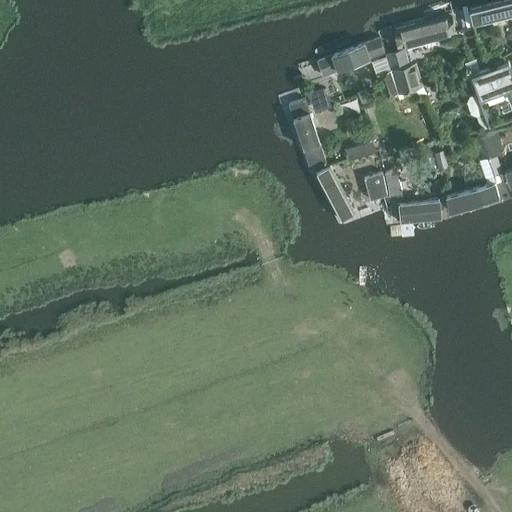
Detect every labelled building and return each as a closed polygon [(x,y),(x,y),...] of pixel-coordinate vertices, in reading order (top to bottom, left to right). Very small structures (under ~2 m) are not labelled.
[(511,16),(511,0),(502,0),(469,9),(475,26),(511,16)] [(458,37),(452,13),(391,30),(396,49),(406,46),(407,50),(458,37)] [(384,53),(378,36),(317,60),(324,76),(384,53)] [(407,54),(408,54),(407,50),(406,46),(396,49),(386,51),(388,58),(391,69),(398,93),(416,89),(407,54)] [(470,72),(480,68),(476,58),(465,62),(469,72),(470,72)] [(480,68),(470,72),(489,125),(511,116),(511,94),(509,87),(511,85),(511,70),(508,59),(489,66),(489,65),(480,68)] [(391,69),(375,74),(384,98),(398,93),(391,69)] [(314,89),(322,107),(335,102),(327,83),(314,89)] [(327,162),(304,96),(288,102),(311,168),(327,162)] [(484,156),(496,153),(504,150),(497,129),(477,136),(484,156)] [(371,139),(344,148),(348,158),(375,149),(371,139)] [(442,151),(435,153),(439,169),(446,167),(442,151)] [(484,156),(480,158),(486,177),(502,172),(496,153),(484,156)] [(315,172),(341,220),(355,212),(329,165),(315,172)] [(389,170),(385,171),(389,195),(402,193),(397,167),(389,169),(389,170)] [(511,167),(503,170),(508,186),(511,184),(511,167)] [(382,172),(364,177),(371,199),(387,194),(382,172)] [(500,198),(495,181),(446,196),(451,212),(500,198)] [(441,217),(439,199),(399,203),(401,221),(441,217)]
